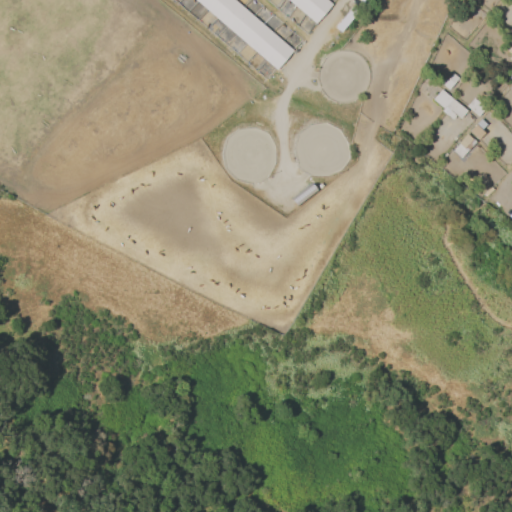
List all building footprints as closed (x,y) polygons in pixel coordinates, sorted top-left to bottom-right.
[(233,0),(291,50),(292,51),(275,70),(273,69),(194,0),(233,0)] [(326,0),(330,3),(331,3),(314,23),(287,0),(326,0)] [(463,14),(456,11),(457,8),(455,7),(458,1),(461,2),(462,0),(469,4),(463,14)] [(285,16),(305,33),(313,24),(293,6),(285,16)] [(352,10),(359,17),(342,37),(334,31),(352,10)] [(511,57),(502,45),(508,40),(511,45),(511,57)] [(450,82),(455,87),(450,92),(444,87),(450,82)] [(440,103),(446,94),(453,99),(447,108),(440,103)] [(449,110),(455,102),(461,107),(455,115),(449,110)] [(475,104),(484,112),(479,118),(470,110),(475,104)] [(476,139),(470,133),(476,126),(482,132),(479,135),(481,137),(478,141),(476,139)] [(467,135),(473,140),(467,147),(462,142),(467,135)]
